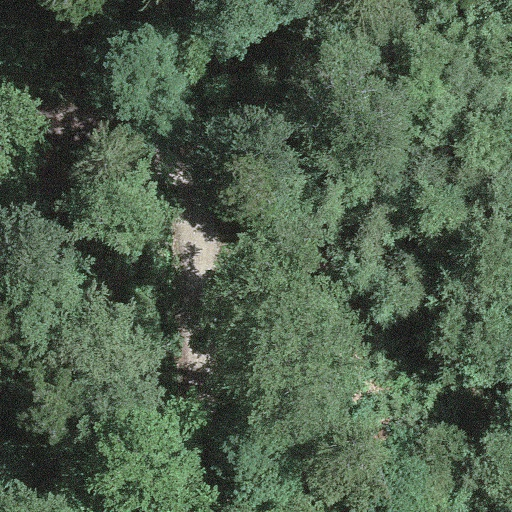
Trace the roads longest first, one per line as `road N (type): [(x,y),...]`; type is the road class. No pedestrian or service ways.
road 1 (track): [(215,511),(204,278)]
road 2 (track): [(181,166),(139,134),(95,119),(29,119),(0,128)]
